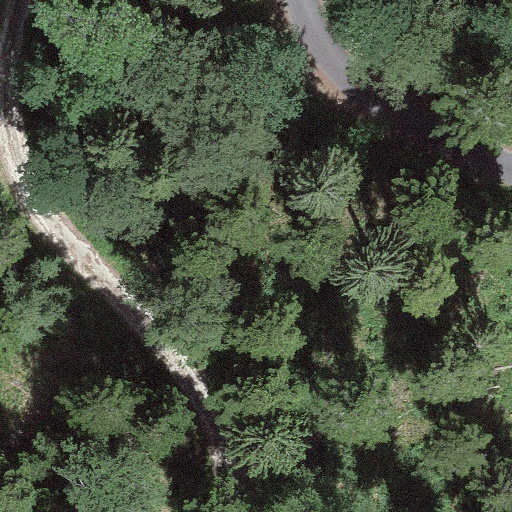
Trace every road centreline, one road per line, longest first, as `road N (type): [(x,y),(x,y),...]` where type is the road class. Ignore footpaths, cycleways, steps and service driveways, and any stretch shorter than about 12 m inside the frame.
road 1 (track): [(226,511),(213,423),(191,384),(45,217),(13,159),(4,97),(20,0)]
road 2 (unclassified): [(511,170),(387,108),(334,63),(302,0)]
